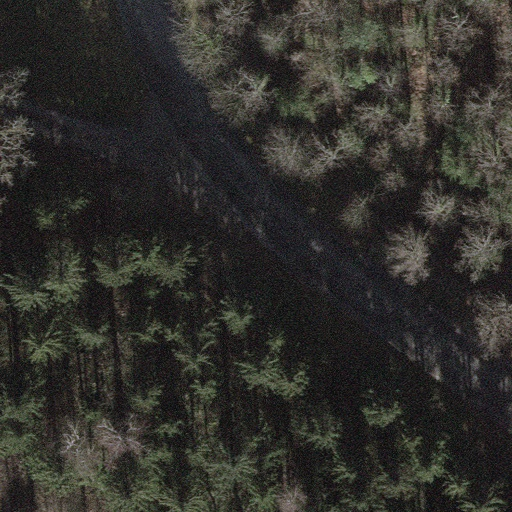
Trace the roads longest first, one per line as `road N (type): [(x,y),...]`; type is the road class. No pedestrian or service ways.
road 1 (unclassified): [(511,398),(321,258),(212,149),(161,50),(151,0)]
road 2 (track): [(0,112),(98,150),(212,149)]
